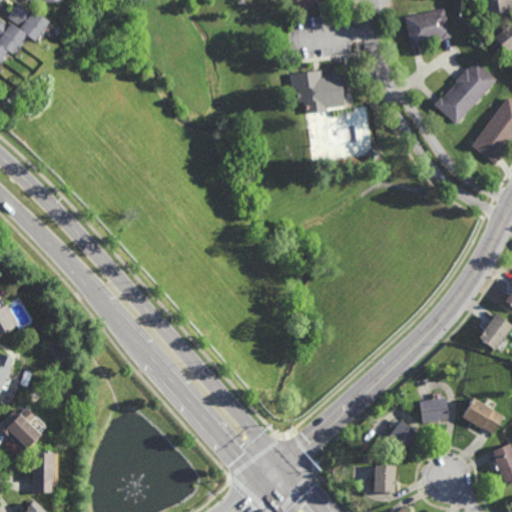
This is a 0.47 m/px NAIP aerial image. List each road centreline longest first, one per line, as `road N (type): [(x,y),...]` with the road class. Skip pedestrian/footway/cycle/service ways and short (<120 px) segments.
road 1 (primary): [(327,511),(0,154)]
road 2 (primary): [(0,191),(288,511)]
road 3 (residential): [(511,209),(461,300),(286,464)]
